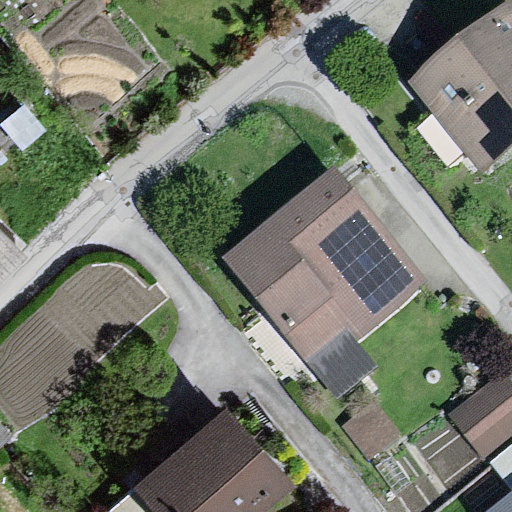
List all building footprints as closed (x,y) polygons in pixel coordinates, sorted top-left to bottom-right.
[(511,153),(511,10),(413,88),(483,176),(511,153)] [(337,171),(224,262),(310,367),(350,334),(357,344),(430,285),(337,171)] [(0,264),(18,248),(0,228),(0,264)] [(357,344),(350,334),(310,367),(338,402),(378,370),(357,344)] [(511,384),(504,374),(451,416),(484,459),(511,436),(511,384)] [(219,396),(130,476),(162,511),(247,511),(289,474),(219,396)] [(370,403),(340,428),(368,461),(398,436),(370,403)] [(0,412),(0,430),(9,424),(0,412)] [(511,511),(511,488),(483,511),(511,511)]
